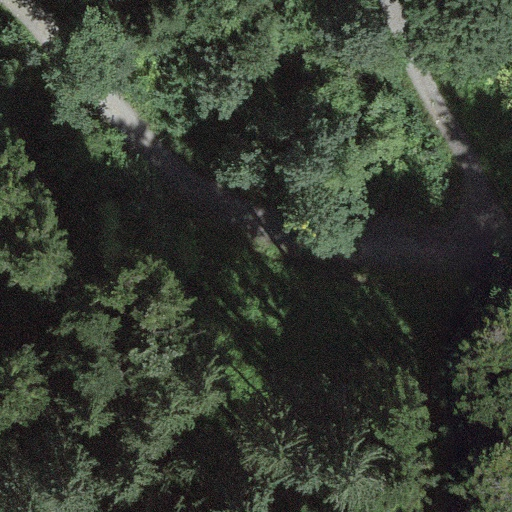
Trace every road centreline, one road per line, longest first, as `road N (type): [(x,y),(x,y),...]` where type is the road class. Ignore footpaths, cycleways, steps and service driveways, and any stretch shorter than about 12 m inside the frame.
road 1 (track): [(511,262),(380,259),(157,180),(42,11),(26,0)]
road 2 (track): [(393,0),(511,229)]
